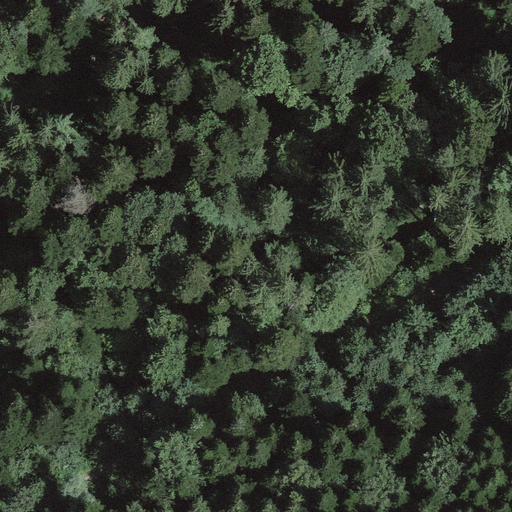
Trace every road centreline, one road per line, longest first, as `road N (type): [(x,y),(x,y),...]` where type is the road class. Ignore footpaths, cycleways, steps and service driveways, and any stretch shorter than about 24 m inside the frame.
road 1 (track): [(511,248),(24,511)]
road 2 (track): [(0,107),(158,0)]
